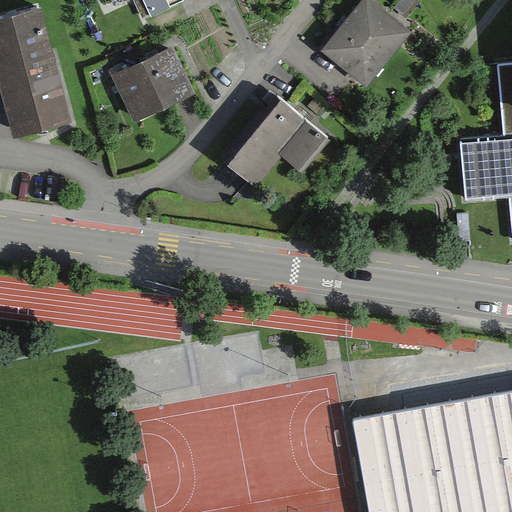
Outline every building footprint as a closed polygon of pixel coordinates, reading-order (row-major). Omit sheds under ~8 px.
[(402,29),(364,0),(357,0),(319,49),(361,82),(402,29)] [(409,17),(420,2),(416,0),(399,0),(395,7),(409,17)] [(0,106),(8,135),(64,120),(34,5),(0,13),(0,106)] [(167,52),(109,78),(129,122),(187,95),(167,52)] [(511,62),(493,64),(499,137),(454,141),(459,200),(507,197),(510,241),(511,241),(511,62)] [(322,139),(273,97),(221,158),(254,186),(277,158),(293,172),(322,139)] [(267,373),(264,348),(250,350),(253,375),(267,373)] [(511,511),(511,391),(352,421),(368,511),(511,511)]
